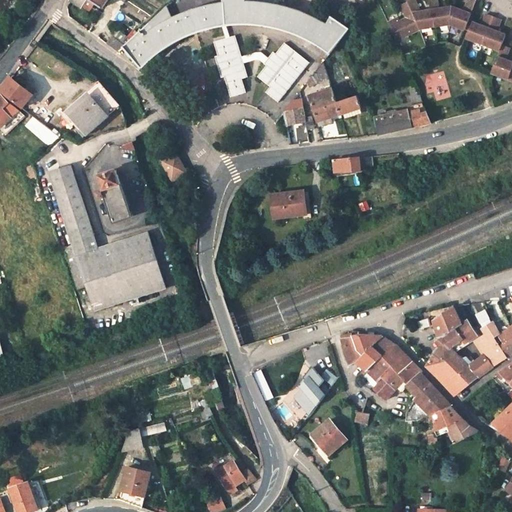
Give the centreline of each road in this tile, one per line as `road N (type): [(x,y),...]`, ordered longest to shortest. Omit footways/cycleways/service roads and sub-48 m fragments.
road 1 (tertiary): [(221,175),(241,162),(438,139),(511,115)]
road 2 (unclassified): [(221,175),(129,69),(47,11)]
road 3 (tertiary): [(239,363),(204,262),(221,175)]
road 4 (unclassified): [(383,313),(426,373),(511,456)]
road 5 (residential): [(239,363),(383,313)]
road 6 (residential): [(383,313),(511,277)]
road 7 (unknown): [(290,155),(258,121),(237,113),(210,124),(200,150)]
